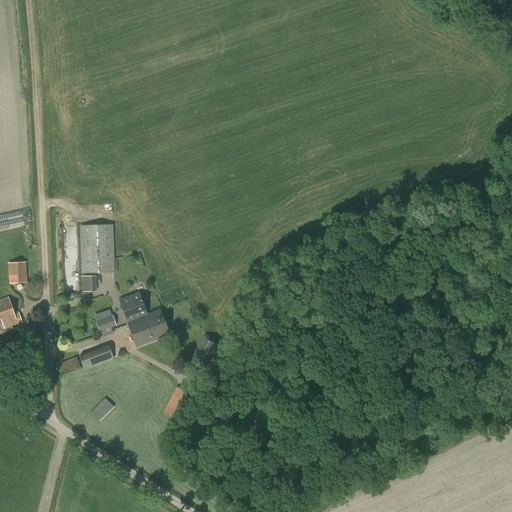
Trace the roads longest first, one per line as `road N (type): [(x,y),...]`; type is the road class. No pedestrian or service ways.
road 1 (track): [(28,0),(50,284),(45,418)]
road 2 (unclassified): [(188,511),(0,389)]
